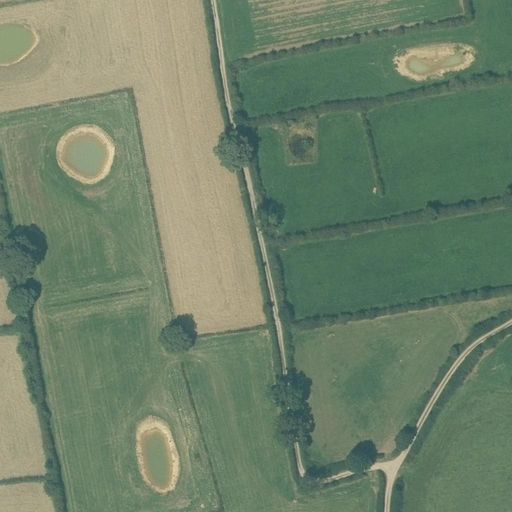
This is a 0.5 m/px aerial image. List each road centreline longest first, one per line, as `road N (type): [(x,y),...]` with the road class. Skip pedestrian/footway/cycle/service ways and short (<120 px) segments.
road 1 (track): [(396,466),(321,481),(299,467),(212,0)]
road 2 (track): [(396,466),(464,352),(511,321)]
